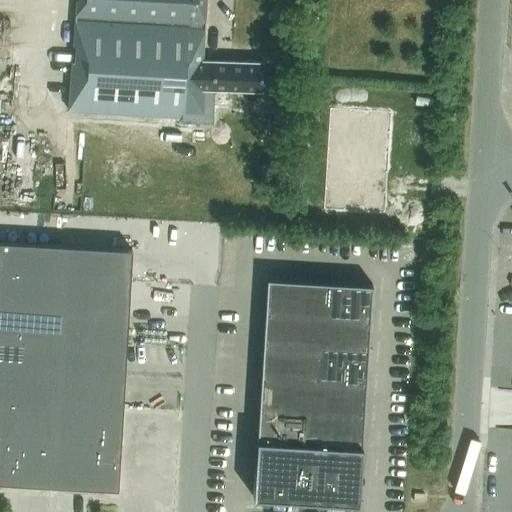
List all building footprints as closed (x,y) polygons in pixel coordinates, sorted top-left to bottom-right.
[(183,86),(260,91),(261,62),(256,62),(255,60),(247,60),(245,61),(202,59),(205,0),(76,0),(74,44),(78,45),(77,62),(73,61),(70,109),(181,116),(183,86)] [(330,106),(324,206),(384,210),(390,110),(330,106)] [(131,248),(0,240),(0,272),(61,276),(130,280),(131,248)] [(61,276),(0,272),(0,304),(59,308),(61,276)] [(61,276),(59,308),(128,312),(130,280),(61,276)] [(256,438),(252,496),(359,502),(372,284),(266,277),(256,438)] [(59,308),(0,304),(0,336),(58,340),(59,308)] [(59,308),(58,340),(82,342),(126,344),(128,312),(59,308)] [(0,336),(0,369),(55,372),(80,374),(82,342),(58,340),(0,336)] [(82,342),(80,374),(124,376),(126,344),(82,342)] [(0,369),(0,400),(54,404),(55,372),(0,369)] [(55,372),(54,404),(122,408),(124,376),(80,374),(55,372)] [(0,400),(0,433),(52,436),(54,404),(0,400)] [(54,404),(52,436),(49,484),(117,488),(120,440),(122,408),(54,404)] [(0,433),(0,480),(49,484),(52,436),(0,433)]
